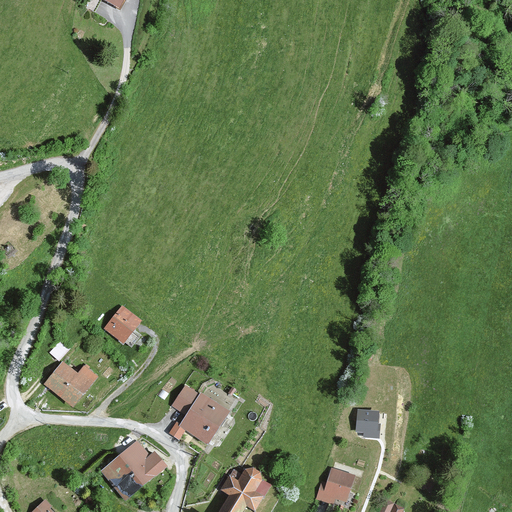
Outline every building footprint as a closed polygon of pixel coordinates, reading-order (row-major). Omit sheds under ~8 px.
[(86,0),(82,7),(92,13),(99,1),(97,0),(86,0)] [(123,310),(108,329),(124,341),(138,322),(123,310)] [(61,341),(50,354),(59,361),(70,348),(61,341)] [(77,376),(63,364),(47,384),(74,405),(95,379),(86,371),(88,369),(85,367),(77,376)] [(184,424),(178,420),(169,434),(178,440),(186,427),(209,443),(229,412),(203,395),(184,424)] [(380,439),(380,411),(357,410),(356,438),(380,439)] [(120,456),(143,484),(166,464),(157,453),(151,458),(137,442),(120,456)] [(120,456),(102,471),(125,499),(143,484),(120,456)] [(230,496),(220,511),(244,511),(247,506),(257,511),(273,485),(265,480),(262,472),(255,468),(246,470),(239,481),(230,476),(221,491),(230,496)] [(353,478),(334,472),(331,482),(339,485),(335,495),(346,498),(353,478)] [(339,485),(331,482),(327,492),(335,495),(339,485)] [(52,511),(44,503),(35,511),(52,511)]
